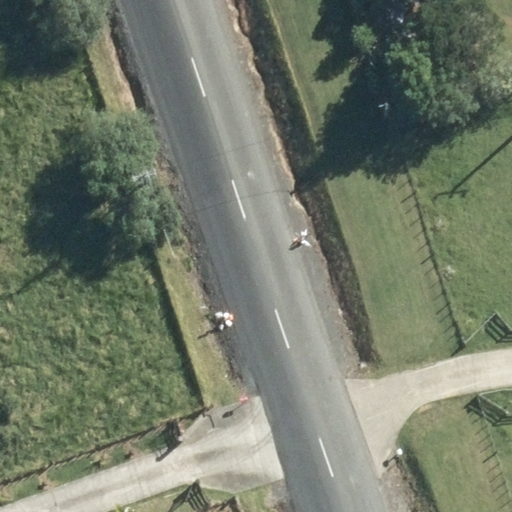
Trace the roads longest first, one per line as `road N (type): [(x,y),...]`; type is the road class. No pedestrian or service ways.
road 1 (unclassified): [(200,0),(373,511)]
road 2 (unknown): [(324,367),(0,491)]
